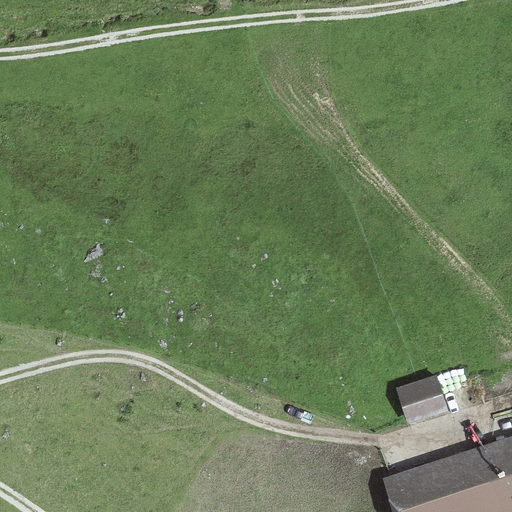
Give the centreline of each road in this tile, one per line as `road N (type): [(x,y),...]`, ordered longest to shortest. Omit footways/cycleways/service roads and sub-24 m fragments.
road 1 (track): [(0,379),(77,361),(132,360),(239,417),(289,432),(411,445),(486,420)]
road 2 (track): [(447,0),(0,52)]
